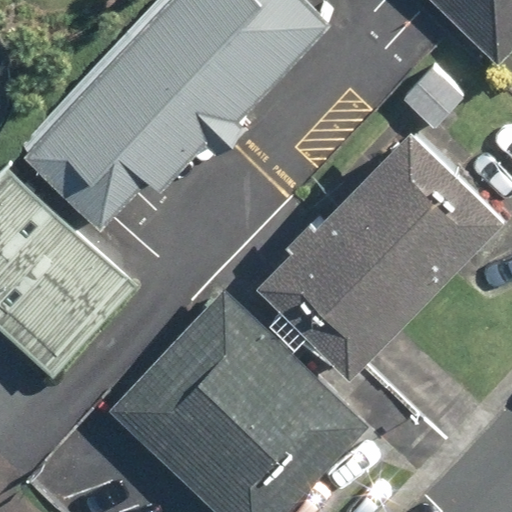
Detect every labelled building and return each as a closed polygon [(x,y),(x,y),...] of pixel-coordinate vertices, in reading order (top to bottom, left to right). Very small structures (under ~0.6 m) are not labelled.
[(329,0),(154,0),(34,121),(122,208),(329,0)] [(511,0),(443,0),(502,54),(511,43),(511,0)] [(436,58),(404,91),(438,125),(471,93),(436,58)] [(510,208),(418,117),(264,272),(356,363),(510,208)] [(136,284),(0,150),(0,316),(53,368),(136,284)] [(285,511),(367,430),(224,289),(121,393),(241,511),(285,511)]
